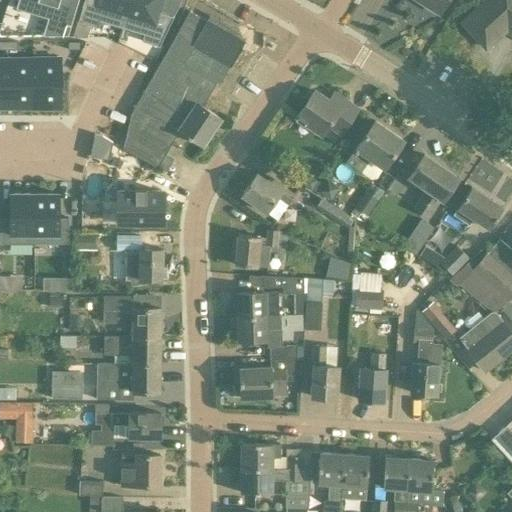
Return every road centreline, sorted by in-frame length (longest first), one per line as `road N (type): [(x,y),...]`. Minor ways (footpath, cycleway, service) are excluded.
road 1 (residential): [(200,419),(195,213),(211,176),(321,31)]
road 2 (residential): [(200,419),(439,432),(477,417),(511,389)]
road 3 (tertiary): [(511,156),(321,31)]
road 4 (residential): [(0,141),(75,140),(117,55)]
